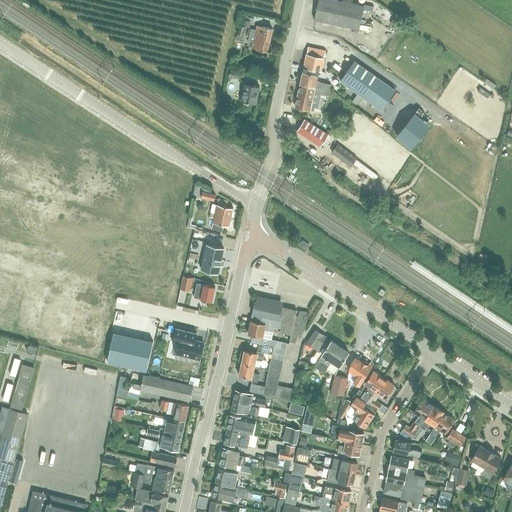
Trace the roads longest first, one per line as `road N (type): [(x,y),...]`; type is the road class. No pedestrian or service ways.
road 1 (tertiary): [(256,203),(0,42)]
road 2 (tertiary): [(184,511),(249,236)]
road 3 (tertiary): [(432,351),(249,236)]
road 4 (residential): [(256,203),(272,163),(299,0)]
road 5 (residential): [(363,511),(382,428),(432,351)]
